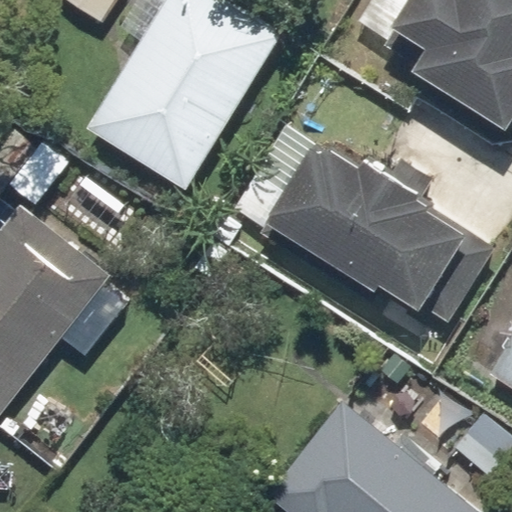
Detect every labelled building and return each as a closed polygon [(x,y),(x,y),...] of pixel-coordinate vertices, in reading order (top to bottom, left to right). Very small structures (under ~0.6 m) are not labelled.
[(115,0),(76,0),(106,17),(115,0)] [(177,0),(95,129),(187,187),(282,39),(219,0),(177,0)] [(511,0),(407,0),(388,30),(511,107),(511,0)] [(330,123),(274,217),(434,311),(489,218),(330,123)] [(21,208),(0,233),(0,417),(111,280),(21,208)] [(511,388),(511,335),(487,372),(511,388)] [(489,511),(345,397),(273,487),(304,511),(489,511)] [(511,439),(482,412),(454,443),(498,483),(511,467),(511,439)]
